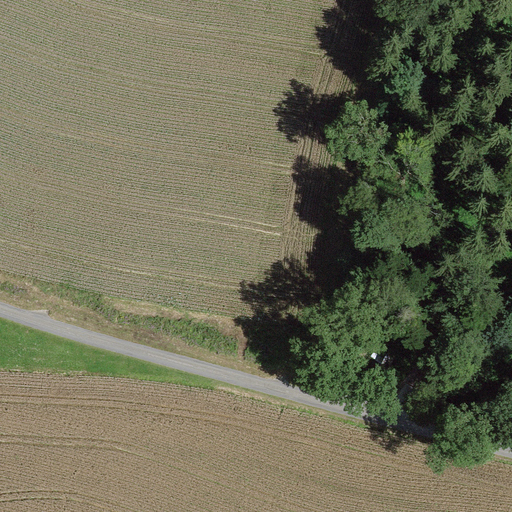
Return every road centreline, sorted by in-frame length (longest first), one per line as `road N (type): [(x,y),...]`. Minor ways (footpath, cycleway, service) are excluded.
road 1 (unclassified): [(511,452),(0,310)]
road 2 (track): [(369,414),(511,291)]
